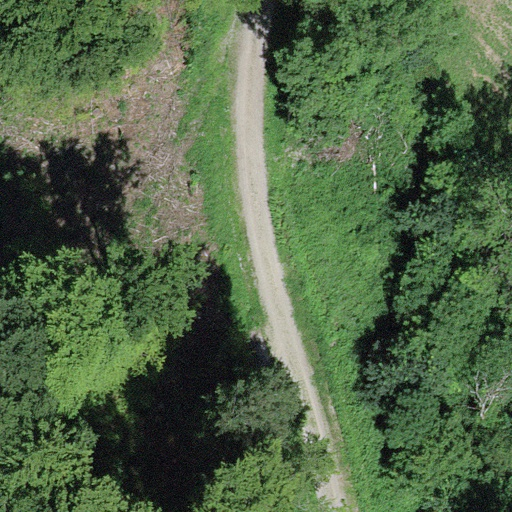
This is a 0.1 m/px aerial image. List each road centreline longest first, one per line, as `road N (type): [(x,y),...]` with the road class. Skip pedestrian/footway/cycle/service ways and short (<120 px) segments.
road 1 (track): [(261,22),(43,325),(42,0)]
road 2 (track): [(269,0),(261,22),(254,184),(341,511)]
